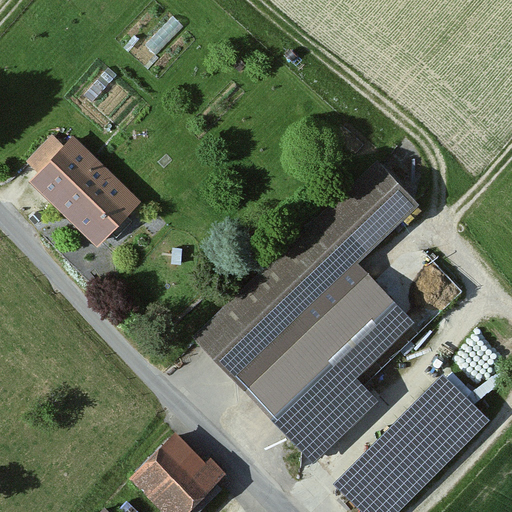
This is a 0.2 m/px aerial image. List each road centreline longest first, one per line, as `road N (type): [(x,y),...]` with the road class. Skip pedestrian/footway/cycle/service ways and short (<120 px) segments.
road 1 (track): [(255,0),(428,145),(442,229),(511,150)]
road 2 (tertiary): [(283,511),(0,214)]
